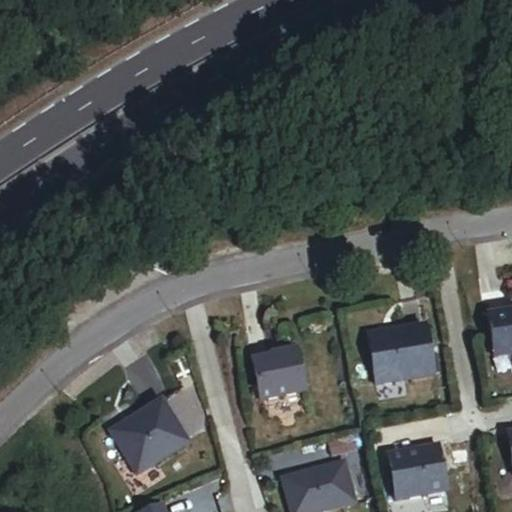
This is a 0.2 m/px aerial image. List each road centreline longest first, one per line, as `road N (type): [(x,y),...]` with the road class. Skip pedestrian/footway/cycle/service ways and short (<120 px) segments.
road 1 (primary): [(0,221),(138,129),(285,46),(404,0)]
road 2 (primary): [(287,0),(115,91),(0,167)]
road 3 (residential): [(192,294),(278,266),(443,232)]
road 4 (residential): [(0,428),(72,360),(134,318),(192,294)]
road 5 (residential): [(257,511),(232,459),(192,294)]
road 6 (residential): [(471,425),(443,232)]
